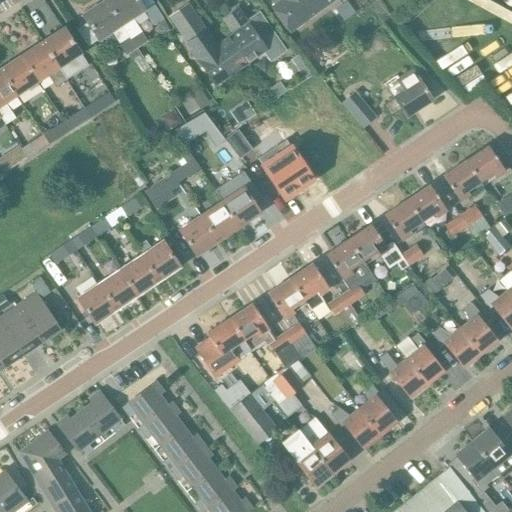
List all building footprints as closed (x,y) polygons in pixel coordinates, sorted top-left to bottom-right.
[(138,49),(106,0),(83,15),(99,39),(109,32),(126,57),(129,55),(140,71),(148,65),(137,49),(138,49)] [(105,0),(106,0),(138,49),(148,42),(132,18),(152,4),(149,0),(105,0)] [(271,0),(275,5),(271,7),(289,32),(332,0),(271,0)] [(189,3),(169,17),(185,41),(215,84),(233,72),(215,47),(217,45),(205,27),(189,3)] [(237,8),(222,18),(232,34),(235,38),(234,39),(249,60),(262,51),(270,62),(286,51),(259,12),(246,21),(237,8)] [(64,27),(42,42),(67,80),(89,66),(64,27)] [(232,34),(217,45),(215,47),(233,72),(249,60),(234,39),(235,38),(232,34)] [(67,80),(42,42),(21,56),(37,82),(47,75),(56,88),(67,81),(67,80)] [(311,73),(299,54),(290,60),(303,78),(311,73)] [(0,69),(17,95),(37,82),(21,56),(0,69)] [(0,69),(0,116),(1,118),(0,118),(5,126),(15,119),(4,103),(7,102),(17,95),(0,69)] [(414,70),(399,79),(397,75),(383,84),(393,99),(382,106),(390,118),(402,110),(406,116),(432,100),(414,70)] [(268,89),(274,98),(286,90),(280,81),(268,89)] [(200,91),(182,102),(190,115),(208,103),(200,91)] [(355,92),(341,104),(362,129),(376,118),(355,92)] [(85,107),(92,117),(113,103),(106,94),(85,107)] [(92,117),(85,107),(65,121),(71,130),(92,117)] [(163,116),(162,119),(167,128),(178,121),(172,111),(163,116)] [(203,112),(173,130),(185,146),(203,132),(215,148),(225,141),(203,112)] [(42,135),(49,145),(71,130),(65,121),(42,135)] [(252,150),(237,130),(224,139),(239,159),(252,150)] [(42,135),(29,144),(35,153),(49,145),(42,135)] [(256,155),(281,196),(310,178),(285,137),(256,155)] [(488,146),(465,162),(479,182),(492,174),(494,178),(505,171),(488,146)] [(193,159),(180,167),(188,178),(200,170),(193,159)] [(465,162),(443,177),(459,202),(470,195),(467,191),(479,182),(465,162)] [(171,173),(150,188),(157,198),(169,189),(171,192),(179,186),(171,173)] [(428,186),(406,201),(420,222),(433,213),(435,217),(445,210),(428,186)] [(221,202),(238,228),(260,214),(243,187),(221,202)] [(494,205),(503,218),(511,210),(511,203),(507,196),(494,205)] [(120,207),(127,218),(140,209),(134,198),(120,207)] [(406,201),(384,216),(401,241),(411,234),(408,230),(420,222),(406,201)] [(238,228),(221,202),(200,216),(217,242),(238,228)] [(474,206),(459,216),(466,228),(474,239),(489,228),(474,206)] [(217,242),(200,216),(179,230),(197,256),(217,242)] [(466,228),(459,216),(444,226),(451,238),(466,228)] [(103,218),(91,227),(98,237),(98,238),(110,229),(103,218)] [(493,228),(502,238),(511,229),(503,219),(493,228)] [(348,240),(365,265),(387,250),(370,225),(348,240)] [(91,227),(78,235),(85,246),(98,238),(98,237),(91,227)] [(502,238),(493,228),(482,237),(499,256),(509,247),(502,238)] [(348,240),(325,255),(343,280),(347,287),(369,272),(365,265),(348,240)] [(141,256),(158,282),(180,267),(162,242),(141,256)] [(400,255),(408,267),(423,257),(415,245),(400,255)] [(56,265),(57,264),(69,256),(62,246),(49,255),(56,265)] [(141,256),(120,271),(138,296),(158,282),(141,256)] [(306,304),(306,305),(310,311),(323,303),(318,296),(328,290),(311,264),(289,279),(306,304)] [(429,277),(422,283),(433,296),(440,290),(439,289),(452,279),(445,269),(431,280),(429,277)] [(120,271),(99,285),(117,310),(138,296),(120,271)] [(36,293),(17,306),(42,343),(62,330),(41,299),(49,293),(38,277),(29,283),(36,293)] [(283,333),(300,359),(315,349),(291,314),(306,305),(306,304),(289,279),(267,294),(284,319),(286,318),(291,327),(283,333)] [(412,285),(396,297),(409,314),(426,301),(433,296),(422,283),(419,279),(412,285)] [(342,294),(350,305),(364,295),(357,284),(342,294)] [(117,310),(99,285),(78,299),(95,325),(117,310)] [(511,296),(507,291),(498,298),(487,289),(479,296),(489,310),(493,307),(511,329),(511,328),(511,296)] [(350,305),(342,294),(327,304),(334,315),(339,312),(351,329),(360,322),(349,306),(350,305)] [(0,310),(9,305),(2,295),(0,297),(0,310)] [(467,322),(459,329),(480,354),(497,341),(478,318),(481,315),(470,303),(462,309),(467,322)] [(229,320),(250,351),(263,343),(266,347),(269,346),(285,370),(287,368),(298,361),(300,359),(283,333),(275,338),(269,329),(252,305),(229,320)] [(388,311),(384,305),(372,313),(376,319),(388,311)] [(17,306),(0,317),(0,321),(23,356),(42,343),(17,306)] [(240,361),(238,359),(250,351),(229,320),(207,334),(209,338),(194,348),(215,379),(240,361)] [(0,321),(0,363),(4,369),(23,356),(0,321)] [(459,329),(450,336),(439,327),(432,334),(443,348),(445,346),(463,368),(480,354),(459,329)] [(413,352),(405,359),(425,384),(442,371),(424,349),(427,346),(416,333),(408,340),(413,352)] [(405,359),(396,366),(386,353),(378,358),(389,372),(388,372),(409,398),(425,384),(405,359)] [(298,361),(287,368),(300,384),(310,376),(298,361)] [(285,370),(270,381),(284,400),(301,386),(300,384),(287,368),(285,370)] [(221,384),(214,390),(229,409),(249,394),(239,380),(225,390),(221,384)] [(366,402),(357,408),(379,435),(395,422),(377,399),(380,396),(369,384),(361,390),(366,402)] [(136,413),(144,424),(136,429),(137,430),(167,407),(151,386),(128,403),(121,408),(129,418),(136,413)] [(249,394),(229,409),(257,445),(277,430),(253,398),(249,394)] [(102,396),(81,413),(98,435),(110,427),(115,433),(124,425),(102,396)] [(152,434),(160,445),(183,428),(167,407),(137,430),(144,439),(152,434)] [(357,408),(349,414),(338,408),(330,415),(340,428),(343,426),(362,448),(379,435),(357,408)] [(511,408),(503,416),(511,427),(511,408)] [(60,429),(77,451),(82,458),(92,450),(87,444),(98,435),(81,413),(60,429)] [(298,431),(297,432),(331,473),(347,460),(313,418),(298,431)] [(160,445),(168,456),(161,462),(169,472),(198,449),(183,428),(160,445)] [(488,429),(471,441),(498,476),(499,477),(511,467),(511,452),(510,449),(506,452),(488,429)] [(35,480),(62,464),(59,460),(66,454),(48,430),(18,452),(35,480)] [(314,487),(331,473),(297,432),(295,431),(280,443),(314,487)] [(471,441),(455,455),(473,478),(463,487),(480,507),(489,500),(482,492),(488,488),(486,485),(498,476),(492,468),(471,441)] [(183,476),(192,487),(214,470),(198,449),(169,472),(176,481),(183,476)] [(35,480),(52,509),(79,492),(62,464),(35,480)] [(483,511),(448,468),(437,477),(393,511),(483,511)] [(192,487),(200,499),(193,504),(199,511),(201,511),(230,491),(214,470),(192,487)] [(0,475),(0,511),(15,511),(28,503),(4,472),(0,475)] [(204,511),(208,509),(210,511),(245,511),(230,491),(201,511),(204,511)] [(90,511),(79,492),(52,509),(54,511),(90,511)]
